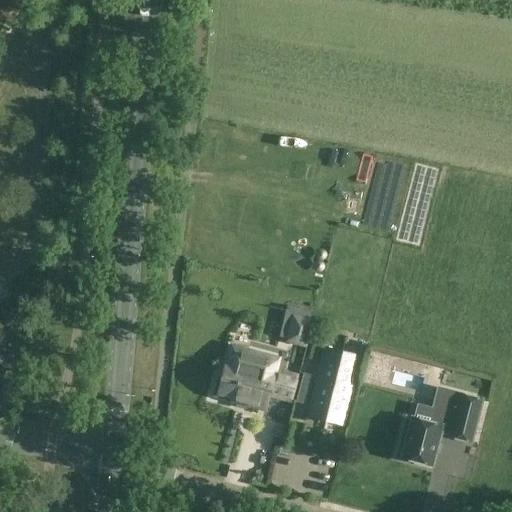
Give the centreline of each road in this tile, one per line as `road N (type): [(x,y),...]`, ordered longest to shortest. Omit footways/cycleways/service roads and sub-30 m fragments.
road 1 (secondary): [(113,464),(152,0)]
road 2 (unclassified): [(300,511),(113,464)]
